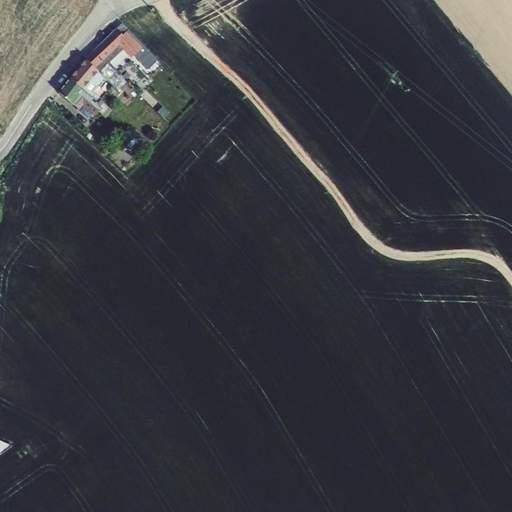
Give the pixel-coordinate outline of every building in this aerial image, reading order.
[(117,28),(87,56),(86,58),(100,72),(107,63),(108,64),(123,50),(131,58),(135,55),(148,70),(157,61),(122,23),(117,28)] [(101,98),(93,92),(105,79),(118,90),(126,82),(108,64),(107,63),(100,72),(86,58),(70,78),(83,89),(82,90),(97,102),(101,98)] [(70,78),(59,93),(78,109),(77,110),(79,111),(83,106),(93,115),(95,116),(99,112),(102,109),(97,104),(97,102),(82,90),(83,89),(70,78)] [(100,100),(97,104),(102,109),(99,112),(106,118),(111,111),(110,109),(100,100)] [(83,106),(79,111),(89,120),(93,115),(83,106)] [(168,111),(162,106),(157,111),(163,116),(168,111)] [(144,140),(129,126),(117,139),(133,154),(141,146),(140,145),(144,140)] [(0,456),(13,447),(0,441),(0,456)]
